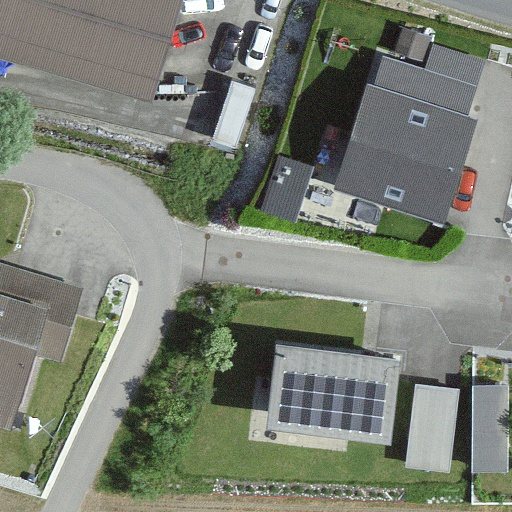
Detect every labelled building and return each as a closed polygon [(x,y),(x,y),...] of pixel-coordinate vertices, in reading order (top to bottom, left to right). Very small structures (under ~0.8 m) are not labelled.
[(0,0),(0,60),(155,107),(179,0),(0,0)] [(475,83),(371,54),(337,187),(446,220),(475,83)] [(278,198),(302,203),(312,153),(289,148),(278,198)] [(81,299),(0,273),(0,425),(16,431),(27,360),(64,362),(81,299)] [(263,422),(388,445),(400,357),(273,344),(263,422)] [(480,375),(475,463),(505,464),(510,376),(480,375)] [(455,464),(461,378),(418,376),(412,461),(455,464)]
